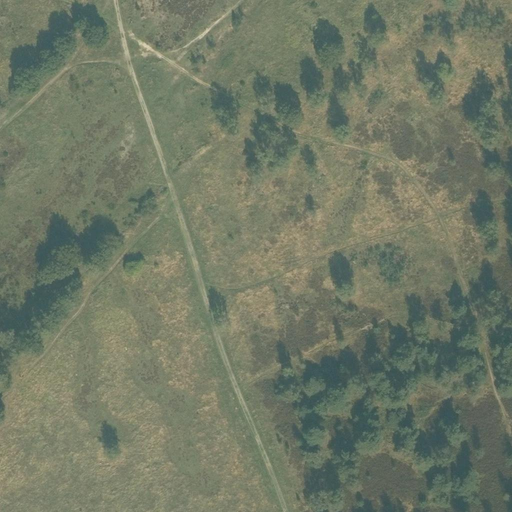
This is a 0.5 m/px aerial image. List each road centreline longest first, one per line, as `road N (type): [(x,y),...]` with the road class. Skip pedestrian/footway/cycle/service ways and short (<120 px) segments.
road 1 (track): [(285,511),(221,351),(119,27)]
road 2 (track): [(0,398),(175,202)]
road 3 (track): [(119,27),(99,17),(0,133)]
